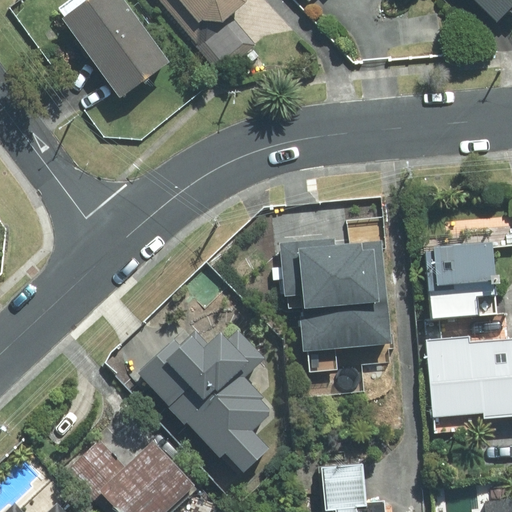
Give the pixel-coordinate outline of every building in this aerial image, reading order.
[(115,0),(72,0),(52,16),(117,104),(166,67),(115,0)] [(153,0),(219,80),(257,50),(231,18),(243,9),(242,0),(153,0)] [(301,0),(310,8),(318,0),(301,0)] [(511,0),(471,0),(495,22),(511,4),(511,0)] [(330,239),(273,246),(278,294),(291,293),(297,351),(387,342),(376,241),(331,246),(330,239)] [(491,244),(419,247),(422,321),(494,318),(491,244)] [(175,333),(132,374),(212,458),(216,453),(237,475),(262,451),(244,433),(266,412),(238,381),(260,360),(232,331),(221,342),(214,335),(195,354),(175,333)] [(464,338),(421,342),(429,433),(479,428),(479,419),(511,416),(511,339),(465,344),(464,338)] [(96,436),(64,468),(107,511),(160,511),(188,485),(146,442),(123,464),(96,436)] [(355,465),(314,466),(315,511),(389,511),(390,507),(378,508),(378,501),(356,501),(355,465)] [(0,511),(57,511),(38,492),(18,511),(11,511),(4,504),(0,508),(0,511)] [(511,511),(511,494),(477,495),(477,511),(511,511)]
